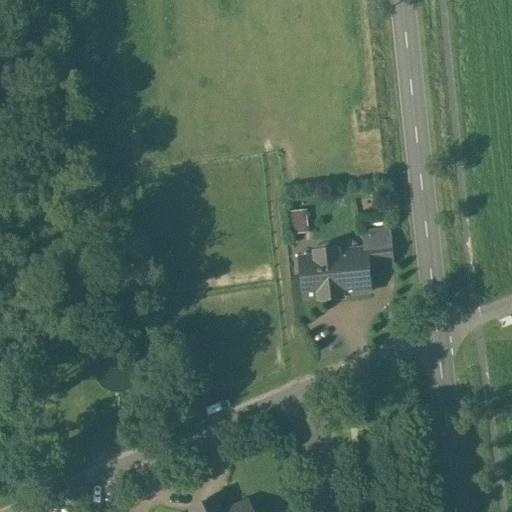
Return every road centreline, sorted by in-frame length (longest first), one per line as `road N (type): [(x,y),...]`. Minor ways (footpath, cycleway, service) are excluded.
road 1 (unclassified): [(437,334),(15,511)]
road 2 (tertiary): [(402,0),(437,334)]
road 3 (tertiary): [(437,334),(455,511)]
